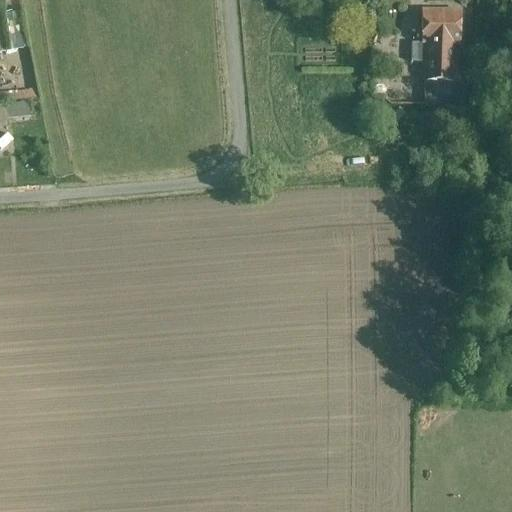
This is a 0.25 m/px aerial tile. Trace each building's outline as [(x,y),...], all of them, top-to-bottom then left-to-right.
[(460,15),(422,14),(421,45),(422,46),(425,46),(425,64),(424,82),(455,84),(456,67),(457,46),(460,46),(460,15)] [(503,18),(490,17),(486,69),(484,87),(497,88),(503,18)] [(421,45),(412,44),(411,63),(425,64),(425,46),(422,46),(421,45)] [(475,68),(456,67),(455,84),(467,85),(474,86),(475,68)] [(486,69),(475,68),(474,86),(484,87),(486,69)] [(455,84),(424,82),(424,106),(465,109),(467,85),(455,84)] [(30,105),(6,108),(8,121),(31,119),(30,105)] [(6,107),(0,107),(0,130),(8,130),(8,121),(6,108),(6,107)]
